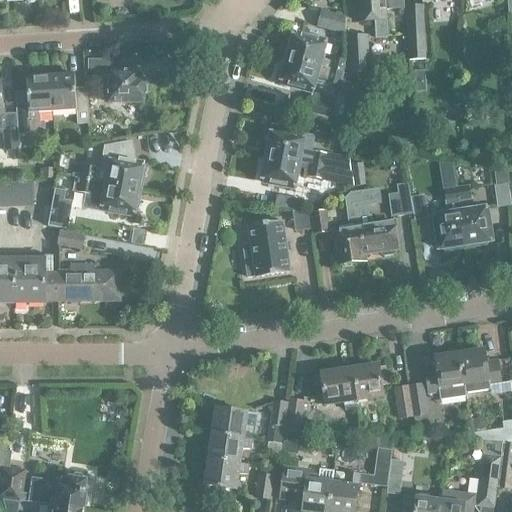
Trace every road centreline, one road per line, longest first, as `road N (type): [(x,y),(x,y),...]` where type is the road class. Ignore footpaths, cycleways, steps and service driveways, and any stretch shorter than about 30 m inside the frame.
road 1 (residential): [(169,354),(511,308)]
road 2 (residential): [(169,354),(222,35)]
road 3 (residential): [(222,35),(0,50)]
road 4 (residential): [(0,355),(169,354)]
road 5 (residential): [(141,511),(169,354)]
